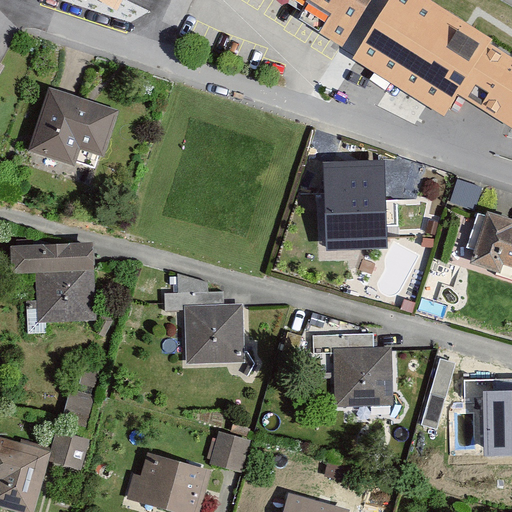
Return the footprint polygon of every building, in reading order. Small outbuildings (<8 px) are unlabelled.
[(100,0),(118,9),(122,0),(100,0)] [(299,20),(342,47),(371,0),(282,0),(303,13),(299,20)] [(493,40),(429,0),(390,0),(353,59),(445,117),(459,95),(511,128),(511,58),(490,44),(493,40)] [(117,110),(51,91),(33,153),(77,166),(82,150),(104,156),(117,110)] [(326,248),(387,246),(384,161),(324,163),(326,248)] [(511,231),(511,229),(511,221),(488,214),(473,265),(500,273),(503,263),(511,265),(511,231)] [(94,244),(10,247),(11,275),(35,274),(37,323),(97,321),(94,244)] [(224,306),(184,307),(184,310),(186,365),(245,363),(243,305),(224,306)] [(374,349),(334,351),(334,354),(336,407),(394,404),(392,349),(374,349)] [(66,413),(86,421),(95,398),(75,390),(66,413)] [(511,393),(483,394),(485,452),(511,450),(511,393)] [(91,441),(57,431),(49,462),(82,471),(91,441)] [(251,440),(220,432),(211,465),(242,473),(251,440)] [(49,452),(0,437),(0,505),(23,511),(32,511),(46,463),(49,452)] [(199,511),(211,470),(148,454),(135,503),(169,511),(199,511)] [(346,511),(347,511),(288,495),(283,511),(346,511)]
